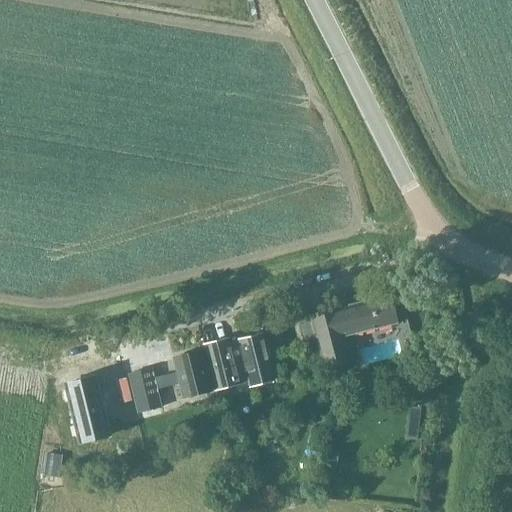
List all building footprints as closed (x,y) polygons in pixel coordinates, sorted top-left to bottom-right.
[(323,313),(307,317),(308,323),(314,345),(320,369),(341,364),(335,339),(396,323),(389,296),(323,313)] [(314,345),(308,323),(298,325),(304,347),(314,345)] [(227,339),(203,346),(214,389),(241,383),(246,381),(248,388),(274,381),(272,374),(261,334),(237,340),(237,341),(228,344),(227,339)] [(211,392),(200,350),(173,357),(177,373),(154,379),(156,389),(178,383),(182,399),(191,397),(211,392)] [(161,407),(156,389),(154,379),(151,368),(126,375),(136,414),(161,407)] [(96,377),(65,385),(79,443),(110,437),(96,377)] [(327,450),(325,462),(334,463),(335,451),(327,450)] [(488,490),(489,481),(480,479),(479,488),(488,490)]
